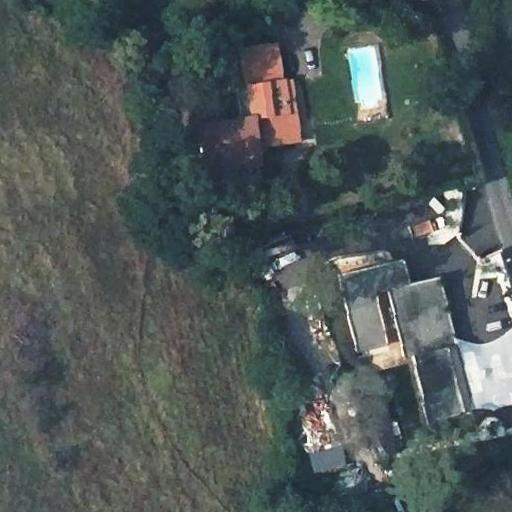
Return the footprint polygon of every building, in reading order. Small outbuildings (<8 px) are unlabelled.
[(252,118),(200,125),(203,148),(207,170),(261,163),(260,155),(267,154),(269,148),(269,143),(299,139),(296,118),(288,119),(282,80),(281,80),(273,81),(271,72),(279,70),(275,43),(241,48),(252,118)] [(271,72),(273,81),(281,80),(279,70),(271,72)] [(282,80),(288,119),(296,118),(290,79),(282,80)] [(368,270),(337,278),(358,356),(389,348),(368,270)] [(420,427),(469,417),(439,278),(390,289),(420,427)]
